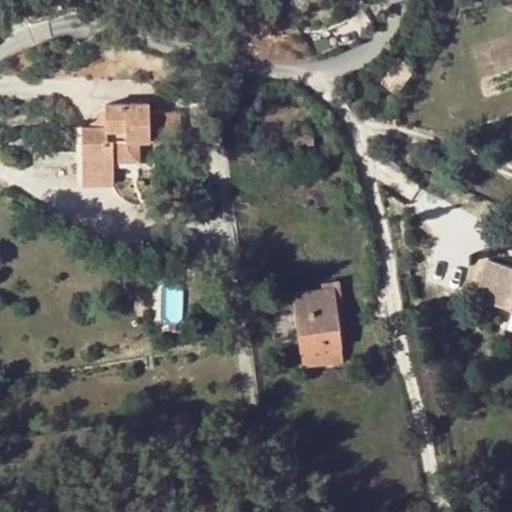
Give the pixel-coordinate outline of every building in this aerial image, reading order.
[(402,57),(383,83),(394,92),(414,65),(402,57)] [(142,100),(110,101),(115,147),(124,147),(125,139),(138,139),(173,140),(172,109),(143,109),(142,100)] [(75,129),(75,170),(109,169),(109,161),(109,147),(115,147),(110,101),(99,101),(98,107),(85,129),(75,129)] [(310,128),(292,129),(292,139),(311,138),(310,128)] [(311,138),(292,139),(293,149),(311,148),(311,138)] [(137,153),(138,139),(125,139),(124,147),(115,147),(116,152),(137,153)] [(116,152),(115,147),(109,147),(109,161),(136,162),(137,153),(116,152)] [(109,169),(75,170),(75,185),(109,184),(109,169)] [(511,262),(491,255),(478,295),(511,305),(511,262)] [(322,287),(291,291),(302,367),(342,361),(333,297),(340,296),(338,279),(321,281),(322,287)] [(211,491),(194,491),(195,509),(211,508),(211,491)]
